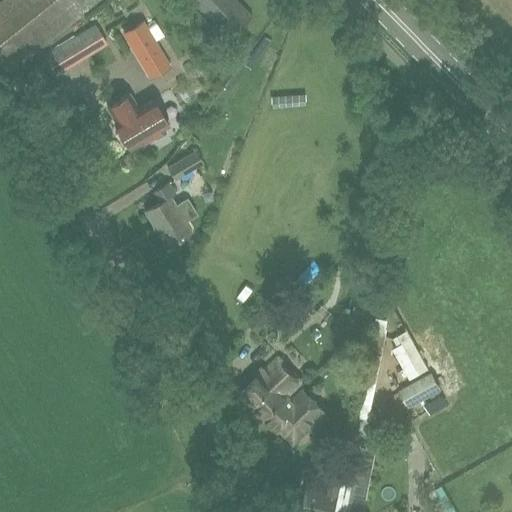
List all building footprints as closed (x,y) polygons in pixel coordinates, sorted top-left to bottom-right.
[(0,60),(9,72),(98,0),(1,0),(0,1),(0,60)] [(189,0),(229,39),(252,16),(236,0),(189,0)] [(141,22),(124,33),(151,77),(168,66),(141,22)] [(43,55),(54,72),(105,42),(95,25),(43,55)] [(38,65),(28,73),(38,87),(48,79),(38,65)] [(168,124),(153,99),(138,108),(129,93),(106,106),(115,121),(114,122),(120,133),(117,137),(122,143),(126,143),(129,148),(151,135),(155,138),(165,132),(165,126),(168,124)] [(195,150),(167,167),(175,179),(202,162),(195,150)] [(175,205),(170,196),(175,193),(168,182),(153,191),(159,202),(144,211),(165,246),(191,231),(185,221),(196,214),(187,198),(175,205)] [(272,295),(248,323),(258,332),(281,303),(272,295)] [(403,327),(384,336),(404,375),(422,366),(403,327)] [(277,357),(240,394),(264,418),(287,393),(301,380),(277,357)] [(431,371),(391,394),(401,412),(441,388),(431,371)] [(264,418),(277,431),(291,445),(324,411),(302,389),(292,398),(287,393),(264,418)] [(334,511),(338,496),(306,490),(301,511),(334,511)]
